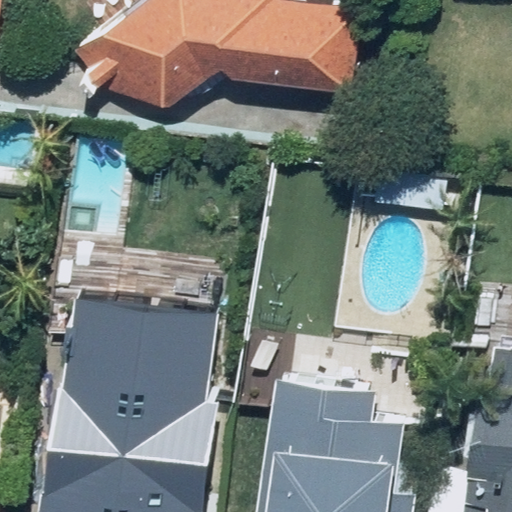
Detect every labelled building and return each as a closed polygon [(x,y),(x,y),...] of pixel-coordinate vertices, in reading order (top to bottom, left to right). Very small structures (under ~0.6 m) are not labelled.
[(24,0),(0,0),(0,10),(23,13),(24,0)] [(118,0),(115,72),(228,78),(229,45),(369,52),(371,0),(118,0)] [(94,308),(65,511),(210,511),(214,481),(232,484),(248,368),(187,359),(193,322),(94,308)] [(394,368),(294,356),(282,460),(312,463),(305,511),(416,511),(429,402),(391,397),(394,368)] [(511,380),(505,380),(499,475),(511,475),(511,380)]
